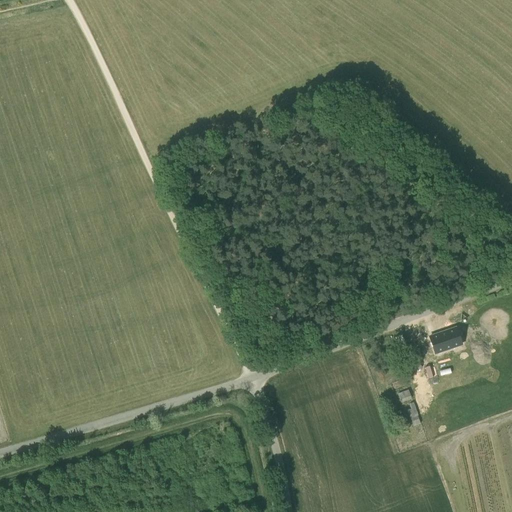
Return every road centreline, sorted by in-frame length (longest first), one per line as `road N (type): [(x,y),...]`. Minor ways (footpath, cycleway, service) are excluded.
road 1 (track): [(251,378),(70,0)]
road 2 (unclassified): [(251,378),(511,280)]
road 3 (unclassified): [(0,453),(251,378)]
road 4 (unclassified): [(288,511),(251,378)]
